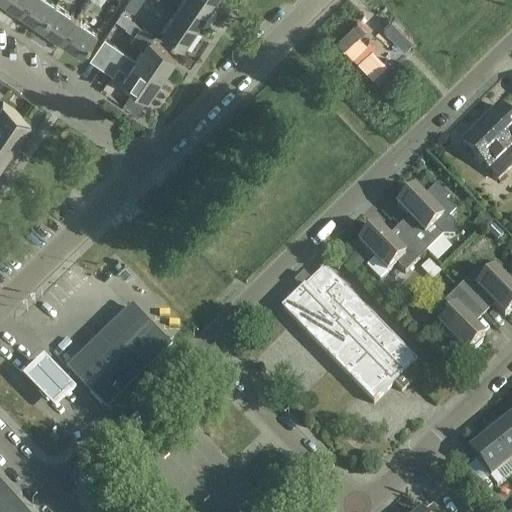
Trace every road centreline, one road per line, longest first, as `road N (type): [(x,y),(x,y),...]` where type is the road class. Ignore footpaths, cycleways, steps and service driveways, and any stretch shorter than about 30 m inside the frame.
road 1 (residential): [(206,347),(511,44)]
road 2 (residential): [(141,165),(311,0)]
road 3 (residential): [(360,507),(206,347)]
road 4 (residential): [(58,503),(206,347)]
road 5 (residential): [(0,307),(141,165)]
road 6 (residential): [(141,165),(0,51)]
road 7 (residential): [(416,456),(511,363)]
